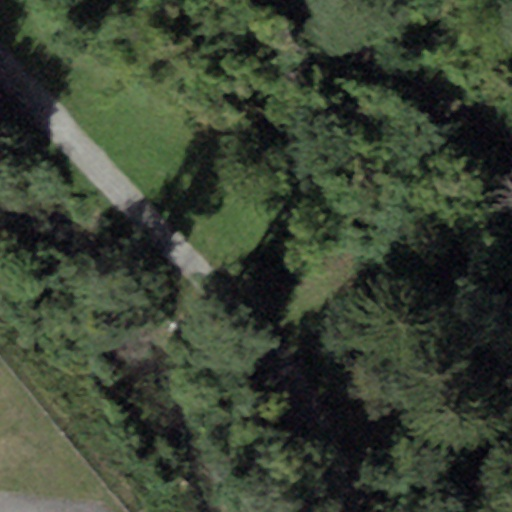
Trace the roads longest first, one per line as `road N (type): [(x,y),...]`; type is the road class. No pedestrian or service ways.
road 1 (track): [(357,511),(349,480),(189,267),(0,63)]
road 2 (track): [(289,0),(511,168)]
